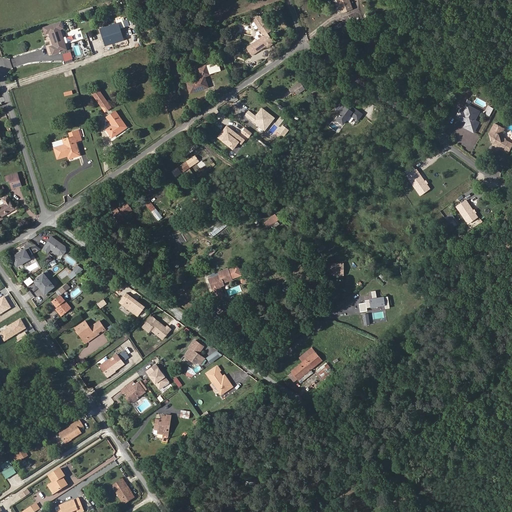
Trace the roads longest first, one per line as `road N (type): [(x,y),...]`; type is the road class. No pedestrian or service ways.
road 1 (residential): [(168,511),(0,254)]
road 2 (residential): [(53,219),(305,46)]
road 3 (residential): [(53,219),(290,393)]
road 4 (residential): [(511,190),(305,46)]
road 5 (track): [(290,393),(453,511)]
road 6 (residential): [(53,219),(0,60)]
